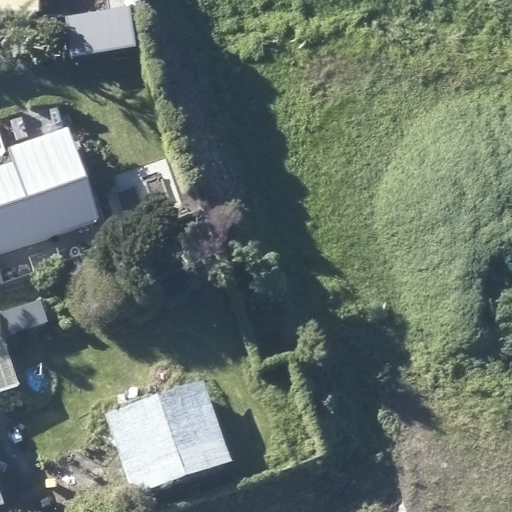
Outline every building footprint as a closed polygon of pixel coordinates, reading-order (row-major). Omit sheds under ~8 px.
[(0,0),(0,18),(28,19),(28,0),(0,0)] [(125,6),(54,17),(60,56),(131,45),(125,6)] [(0,254),(28,245),(4,168),(0,169),(0,254)] [(66,256),(91,251),(84,224),(59,230),(66,256)] [(99,439),(118,499),(219,466),(194,388),(92,420),(99,439)]
